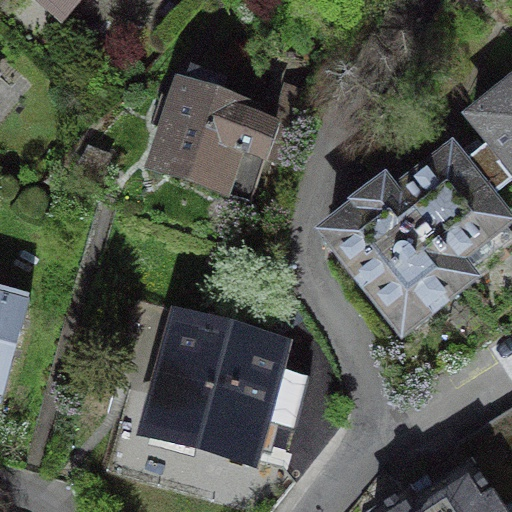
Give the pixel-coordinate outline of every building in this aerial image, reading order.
[(39,0),(88,43),(126,0),(39,0)] [(225,85),(191,74),(185,93),(182,92),(176,111),(165,107),(162,116),(159,124),(170,127),(156,171),(247,200),(270,127),(248,120),(250,115),(219,105),(225,85)] [(305,94),(285,87),(277,116),(285,119),(271,159),(287,166),(305,94)] [(511,89),(472,121),(491,146),(461,171),(476,189),(481,185),(494,200),(511,186),(511,184),(500,170),(506,165),(511,172),(511,89)] [(107,160),(90,154),(81,169),(100,181),(107,160)] [(461,171),(450,158),(394,202),(384,189),(371,199),(358,210),(359,212),(325,239),(403,337),(469,284),(455,266),(505,227),(476,189),(461,171)] [(280,338),(303,321),(273,281),(250,298),(280,338)] [(0,402),(2,403),(30,303),(0,294),(0,402)] [(180,328),(152,433),(250,459),(255,441),(259,423),(294,433),(309,380),(274,370),(278,355),(180,328)] [(499,511),(511,504),(511,421),(460,454),(470,469),(415,504),(410,495),(390,507),(382,511),(499,511)]
